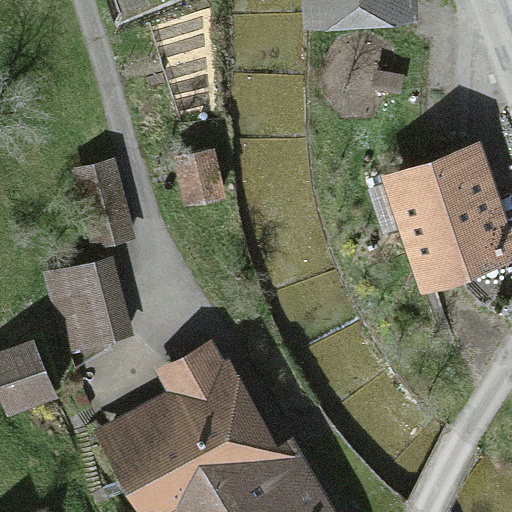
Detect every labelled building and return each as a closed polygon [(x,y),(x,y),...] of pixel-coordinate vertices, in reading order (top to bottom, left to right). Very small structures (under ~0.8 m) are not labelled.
[(222,194),(212,148),(181,154),(191,200),(222,194)] [(398,177),(431,272),(507,247),(475,151),(398,177)] [(81,170),(100,241),(132,232),(113,162),(81,170)] [(51,273),(69,345),(131,329),(112,257),(76,267),(51,273)] [(51,390),(31,342),(0,354),(0,376),(13,406),(51,390)] [(235,467),(264,450),(205,347),(172,366),(188,394),(106,440),(147,511),(157,511),(160,511),(235,467)] [(324,511),(283,439),(264,450),(235,467),(261,511),(324,511)] [(261,511),(235,467),(160,511),(261,511)]
